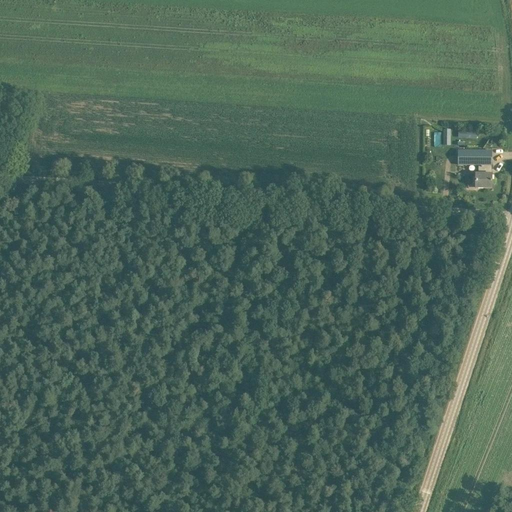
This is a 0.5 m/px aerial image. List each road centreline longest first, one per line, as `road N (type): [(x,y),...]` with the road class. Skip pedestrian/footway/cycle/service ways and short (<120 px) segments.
road 1 (track): [(311,200),(0,176)]
road 2 (tertiary): [(419,511),(511,230)]
road 3 (track): [(511,216),(311,200)]
